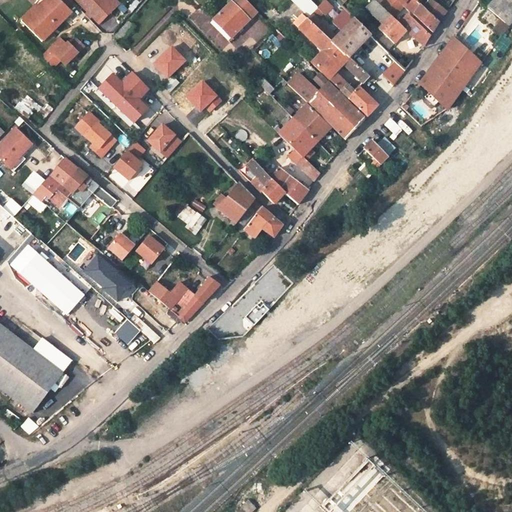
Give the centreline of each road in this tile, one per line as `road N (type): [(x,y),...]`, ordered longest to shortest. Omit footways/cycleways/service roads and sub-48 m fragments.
road 1 (residential): [(293,229),(123,54),(108,49),(99,56),(46,134),(231,291)]
road 2 (residential): [(231,291),(76,436),(0,476)]
road 3 (residential): [(463,0),(293,229)]
road 4 (track): [(511,284),(417,361)]
